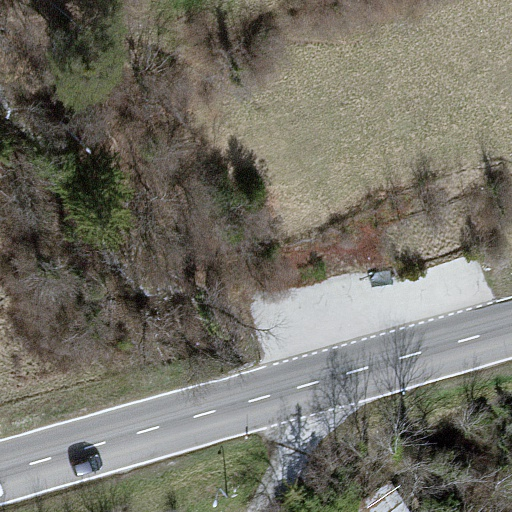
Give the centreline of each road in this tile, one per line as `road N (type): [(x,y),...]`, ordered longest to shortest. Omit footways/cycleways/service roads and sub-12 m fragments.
road 1 (secondary): [(511,326),(0,472)]
road 2 (track): [(341,375),(256,511)]
